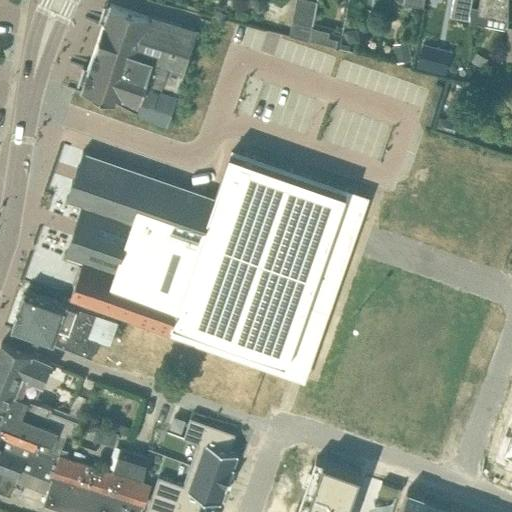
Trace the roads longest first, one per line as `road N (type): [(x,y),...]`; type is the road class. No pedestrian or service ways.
road 1 (residential): [(511,507),(282,425),(251,511)]
road 2 (tertiary): [(0,264),(37,61),(60,0)]
